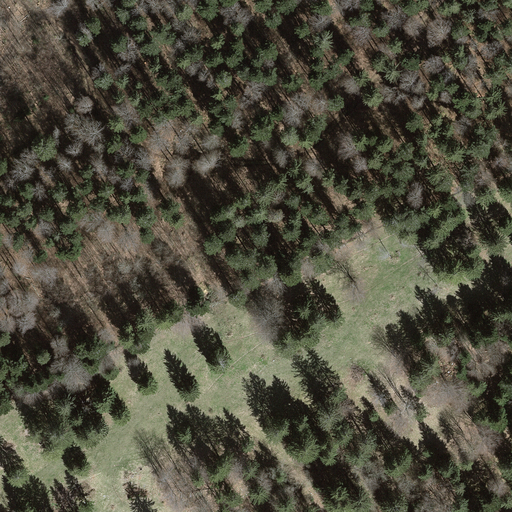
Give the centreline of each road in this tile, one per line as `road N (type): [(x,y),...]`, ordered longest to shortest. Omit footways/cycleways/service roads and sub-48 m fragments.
road 1 (track): [(511,228),(326,308),(153,397),(0,508)]
road 2 (track): [(47,17),(75,49),(111,127),(162,155),(230,164),(293,155),(312,142),(436,0)]
